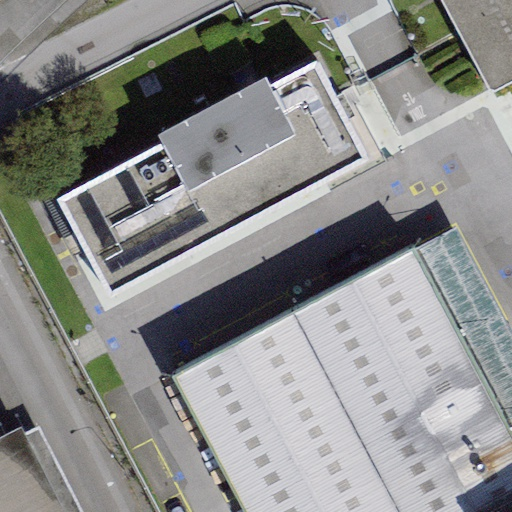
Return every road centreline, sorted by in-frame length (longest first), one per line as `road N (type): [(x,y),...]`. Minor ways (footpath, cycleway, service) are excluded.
road 1 (unclassified): [(105,511),(0,314)]
road 2 (unclassified): [(189,0),(0,96)]
